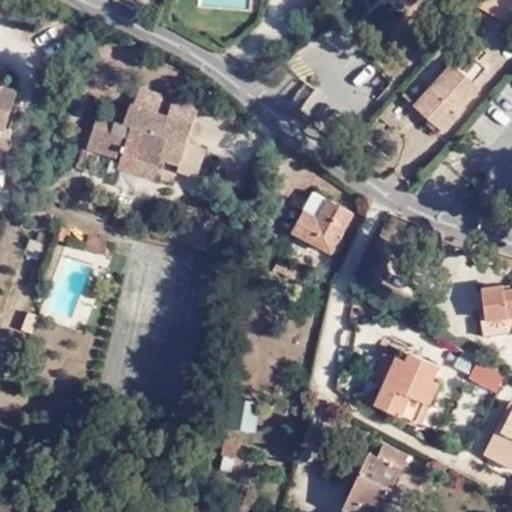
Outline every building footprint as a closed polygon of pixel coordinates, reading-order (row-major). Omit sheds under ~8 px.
[(511,6),(511,0),(475,0),(473,3),(508,17),(511,6)] [(487,64),(466,45),(416,99),(441,123),(479,82),(475,78),(487,64)] [(17,91),(0,85),(0,126),(10,130),(17,108),(13,106),(17,91)] [(124,151),(159,163),(162,156),(181,162),(192,127),(132,105),(128,116),(125,122),(118,120),(118,117),(117,116),(100,111),(89,146),(122,157),(124,151)] [(125,122),(128,116),(118,113),(117,116),(118,117),(118,120),(125,122)] [(154,178),(159,163),(124,151),(122,157),(119,166),(154,178)] [(314,191),(304,211),(317,217),(328,198),(314,191)] [(317,217),(304,211),(294,232),(334,252),(353,211),(328,198),(317,217)] [(86,250),(108,259),(112,247),(90,238),(86,250)] [(511,288),(510,289),(502,290),(502,286),(483,290),(487,319),(511,316),(511,288)] [(382,382),(394,355),(383,350),(372,376),(382,382)] [(454,365),(470,373),(478,358),(462,350),(454,365)] [(401,358),(394,355),(382,382),(374,402),(415,420),(424,400),(428,402),(438,382),(432,378),(437,365),(404,351),(401,358)] [(468,377),(495,391),(505,373),(478,358),(468,377)] [(259,406),(233,400),(229,425),(255,430),(259,406)] [(511,402),(502,420),(505,421),(485,460),(511,474),(511,402)] [(240,439),(226,437),(224,454),(237,457),(240,439)] [(407,452),(383,442),(377,456),(370,453),(345,508),(354,511),(372,511),(375,507),(381,509),(407,452)]
